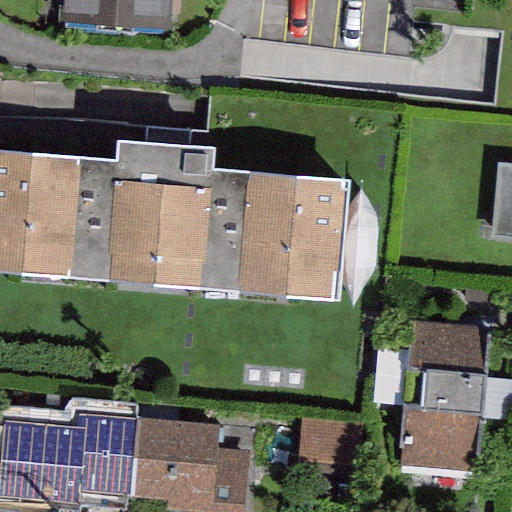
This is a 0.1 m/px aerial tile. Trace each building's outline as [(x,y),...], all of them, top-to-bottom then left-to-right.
[(166,33),(167,0),(55,0),(54,27),(166,33)] [(0,157),(0,279),(330,306),(340,185),(0,157)] [(511,173),(494,172),(488,243),(511,244),(511,173)] [(511,346),(511,338),(407,329),(393,473),(499,483),(511,346)] [(127,431),(0,422),(0,500),(122,508),(127,431)] [(241,511),(246,438),(127,431),(122,508),(180,511),(241,511)]
